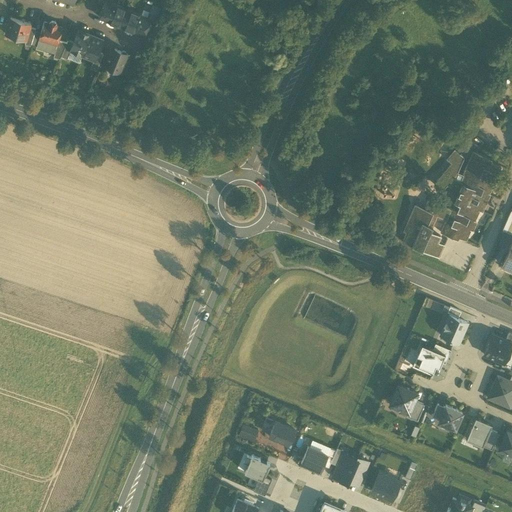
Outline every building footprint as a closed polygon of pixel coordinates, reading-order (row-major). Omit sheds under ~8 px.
[(121,25),(127,9),(105,0),(103,4),(98,16),(121,25)] [(149,20),(154,22),(161,6),(154,4),(148,18),(148,19),(149,20)] [(148,18),(127,9),(121,25),(143,34),(149,20),(148,19),(148,18)] [(5,34),(26,40),(30,26),(31,23),(10,17),(5,34)] [(41,32),(39,39),(57,44),(58,40),(62,27),(56,25),(56,24),(55,22),(52,20),(50,22),(49,23),(44,21),(41,32)] [(25,44),(30,45),(35,28),(30,26),(26,40),(25,44)] [(82,55),(90,34),(78,29),(73,41),(70,50),(82,55)] [(39,39),(41,32),(35,30),(31,44),(37,45),(39,39)] [(102,39),(90,34),(82,55),(93,59),(94,60),(97,51),(102,39)] [(55,52),(57,44),(39,39),(37,45),(36,47),(55,52)] [(61,56),(67,58),(70,50),(73,41),(68,39),(66,42),(61,56)] [(53,57),(60,59),(61,56),(66,42),(58,40),(57,44),(55,52),(53,57)] [(118,71),(120,72),(120,71),(126,56),(127,54),(126,53),(125,51),(123,50),(121,51),(112,47),(109,53),(105,65),(113,69),(114,70),(116,71),(118,71)] [(99,63),(103,53),(97,51),(94,60),(93,59),(90,67),(96,70),(99,63)] [(104,51),(103,53),(99,63),(105,65),(109,53),(104,51)] [(120,71),(126,73),(132,58),(126,56),(120,71)] [(447,159),(451,163),(459,154),(454,150),(447,159)] [(458,237),(465,240),(469,230),(472,231),(476,221),(473,220),(478,210),(481,212),(489,194),(488,193),(493,183),(494,183),(498,174),(497,173),(500,166),(495,164),(490,161),(491,159),(476,152),(472,162),(469,161),(463,175),(460,182),(454,179),(451,187),(446,199),(451,201),(449,208),(448,208),(451,209),(446,220),(441,232),(457,239),(458,237)] [(462,156),(460,153),(459,154),(451,163),(434,184),(442,191),(447,185),(451,187),(454,179),(460,182),(463,175),(457,172),(462,162),(460,161),(462,156)] [(437,216),(446,220),(451,209),(448,208),(449,208),(433,201),(426,209),(415,204),(404,231),(406,232),(402,242),(411,246),(422,250),(438,257),(444,244),(437,242),(440,236),(430,231),(437,216)] [(511,234),(511,219),(507,218),(502,230),(511,234)] [(511,239),(502,264),(511,268),(511,239)] [(471,263),(442,250),(438,261),(466,274),(471,263)] [(450,305),(447,311),(458,315),(460,310),(450,305)] [(449,313),(441,334),(458,341),(467,321),(449,313)] [(503,362),(511,342),(511,341),(505,339),(492,333),(483,353),(503,362)] [(435,341),(433,347),(445,352),(441,361),(445,362),(451,348),(435,341)] [(433,347),(421,342),(412,364),(432,373),(435,364),(439,366),(441,361),(445,352),(433,347)] [(511,342),(503,362),(511,365),(511,362),(511,342)] [(511,398),(511,381),(509,380),(497,375),(487,397),(504,404),(508,396),(511,398)] [(417,390),(398,382),(389,402),(408,409),(409,410),(414,398),(417,390)] [(424,402),(414,398),(409,410),(408,409),(406,414),(417,419),(424,402)] [(439,418),(444,405),(437,402),(432,415),(439,418)] [(451,406),(445,404),(444,405),(439,418),(438,420),(455,427),(462,411),(456,408),(457,407),(451,405),(451,406)] [(483,419),(475,416),(466,438),(482,445),(489,428),(491,424),(483,421),(483,419)] [(295,428),(275,420),(268,435),(288,443),(295,428)] [(243,424),(239,435),(254,440),(258,429),(243,424)] [(419,426),(414,424),(410,433),(415,435),(419,426)] [(498,432),(489,428),(482,445),(491,448),(498,432)] [(511,431),(506,429),(498,447),(505,450),(504,452),(511,455),(511,431)] [(312,438),(309,446),(327,454),(330,447),(330,446),(312,438)] [(308,445),(300,461),(320,470),(323,463),(327,454),(309,446),(308,445)] [(330,447),(327,454),(323,463),(329,466),(330,461),(336,449),(330,447)] [(330,461),(337,464),(343,451),(344,449),(337,447),(336,449),(330,461)] [(337,464),(332,475),(347,481),(348,480),(357,457),(356,457),(343,451),(337,464)] [(510,461),(511,455),(504,452),(501,459),(509,463),(510,461)] [(270,461),(251,453),(251,455),(247,462),(244,470),(258,476),(262,478),(264,474),(269,463),(270,461)] [(368,460),(357,455),(356,457),(357,457),(348,480),(358,484),(368,460)] [(409,466),(405,476),(410,478),(415,468),(409,466)] [(379,471),(371,489),(392,498),(400,480),(379,471)] [(266,475),(264,474),(262,478),(258,476),(253,489),(264,493),(271,478),(266,475)] [(459,493),(457,498),(467,503),(470,497),(459,493)] [(445,511),(468,511),(472,505),(471,504),(467,503),(457,498),(453,496),(445,511)] [(256,511),(259,507),(237,497),(230,511),(256,511)] [(473,499),(471,504),(472,505),(468,511),(481,511),(482,511),(485,504),(473,499)] [(342,511),(334,508),(335,505),(324,500),(318,511),(342,511)]
